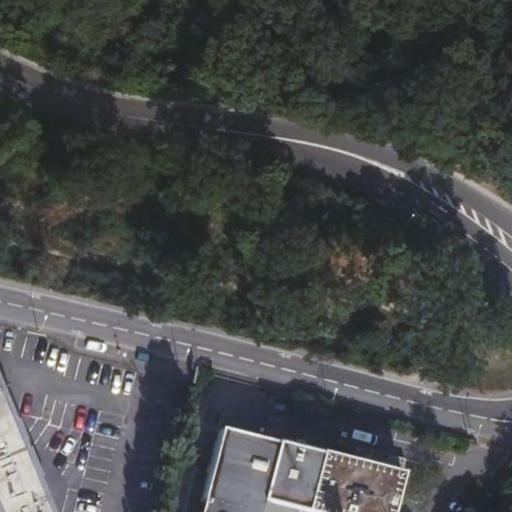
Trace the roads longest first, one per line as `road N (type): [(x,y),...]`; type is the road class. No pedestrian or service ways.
road 1 (residential): [(511,425),(0,302)]
road 2 (secondary): [(0,73),(106,112),(353,154),(456,202)]
